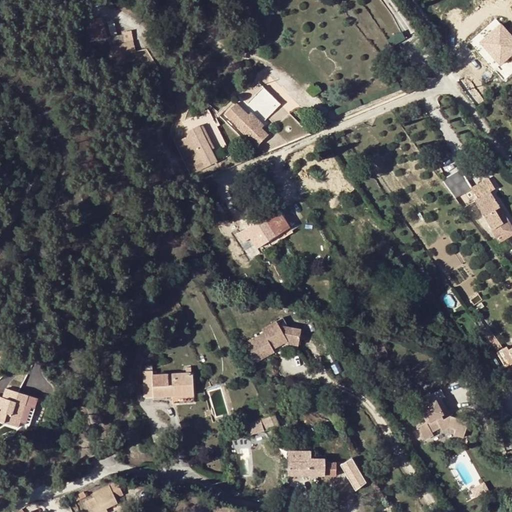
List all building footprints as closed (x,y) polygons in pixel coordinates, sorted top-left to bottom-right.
[(90,17),(92,39),(107,38),(106,16),(90,17)] [(511,33),(498,18),(476,38),(500,65),(511,54),(511,33)] [(116,32),(117,53),(135,52),(134,31),(116,32)] [(234,104),(225,114),(257,145),(268,135),(261,129),(264,126),(262,123),(280,105),(263,87),(241,110),(234,104)] [(198,126),(187,132),(206,167),(217,161),(198,126)] [(444,179),(456,197),(473,186),(460,168),(444,179)] [(494,189),(487,178),(470,188),(476,200),(490,192),(494,189)] [(490,192),(476,200),(475,201),(491,229),(502,223),(495,210),(500,207),(490,192)] [(507,220),(500,207),(495,210),(502,223),(507,220)] [(278,208),(255,222),(267,242),(289,228),(278,208)] [(502,223),(491,229),(499,241),(511,233),(511,228),(507,220),(502,223)] [(286,317),(280,321),(285,331),(291,327),(286,317)] [(267,332),(247,343),(258,362),(277,351),(275,348),(274,346),(278,344),(279,346),(290,341),(301,343),(304,330),(291,327),(285,331),(280,321),(265,329),(267,332)] [(383,344),(373,349),(378,358),(387,354),(383,344)] [(511,348),(509,350),(507,347),(497,353),(506,367),(511,363),(511,348)] [(191,373),(191,367),(187,368),(187,373),(153,375),(153,371),(144,371),(145,397),(194,395),(193,373),(191,373)] [(438,386),(414,399),(425,420),(416,425),(422,436),(431,431),(430,428),(437,424),(439,427),(445,424),(453,425),(452,430),(462,433),(466,418),(447,412),(442,415),(436,405),(442,402),(438,396),(442,394),(438,386)] [(3,398),(0,396),(0,420),(26,429),(33,408),(29,406),(32,397),(6,388),(3,398)] [(447,412),(442,402),(436,405),(442,415),(447,412)] [(500,413),(504,418),(511,413),(511,411),(509,407),(500,413)] [(279,425),(274,413),(270,415),(261,420),(264,432),(279,425)] [(251,436),(264,432),(261,420),(248,423),(250,434),(251,436)] [(310,451),(288,451),(288,476),(336,476),(336,462),(325,462),(325,458),(316,458),(316,456),(311,456),(310,451)] [(353,460),(340,467),(354,492),(367,485),(353,460)] [(101,511),(101,510),(104,508),(117,502),(115,497),(123,494),(118,482),(93,493),(95,497),(85,502),(89,511),(101,511)] [(239,483),(229,483),(229,488),(229,494),(239,496),(239,483)] [(84,491),(75,496),(77,501),(86,496),(84,491)]
